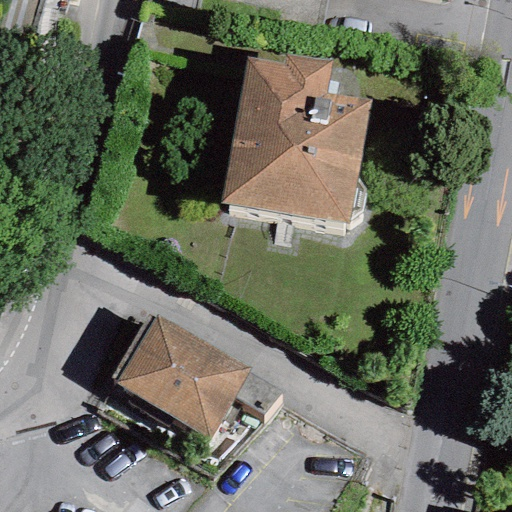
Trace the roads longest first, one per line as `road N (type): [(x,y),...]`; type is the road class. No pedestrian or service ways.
road 1 (primary): [(511,52),(427,511)]
road 2 (residential): [(118,0),(60,252),(0,375)]
